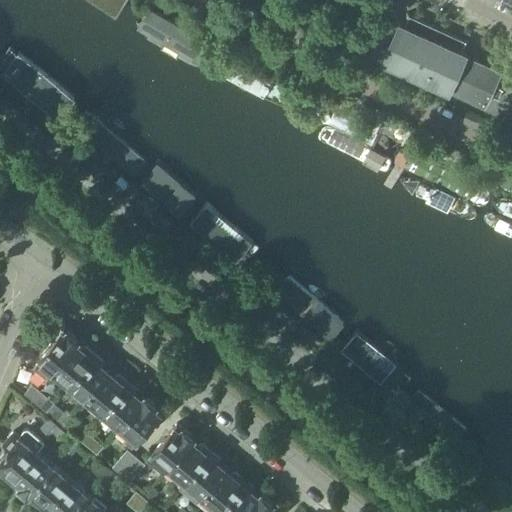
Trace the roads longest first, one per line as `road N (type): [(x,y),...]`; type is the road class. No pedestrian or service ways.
road 1 (residential): [(480,511),(0,104)]
road 2 (residential): [(352,511),(40,263)]
road 3 (residential): [(511,161),(203,0)]
